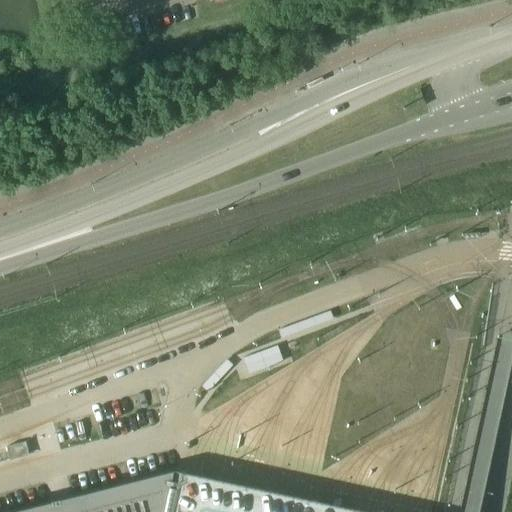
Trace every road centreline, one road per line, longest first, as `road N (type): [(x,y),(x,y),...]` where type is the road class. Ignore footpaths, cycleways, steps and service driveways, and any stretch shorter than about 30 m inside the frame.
road 1 (secondary): [(455,60),(0,259)]
road 2 (secondary): [(0,259),(207,205),(462,114)]
